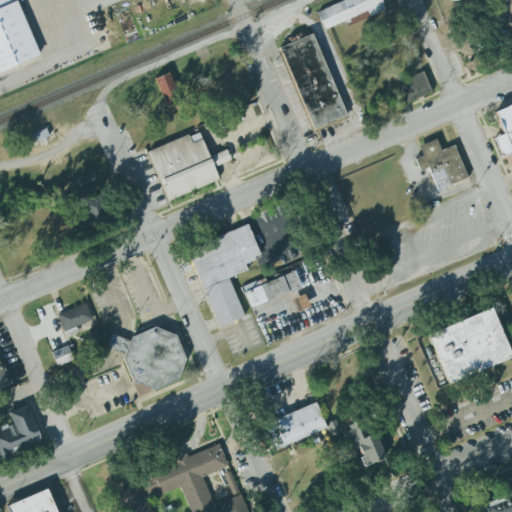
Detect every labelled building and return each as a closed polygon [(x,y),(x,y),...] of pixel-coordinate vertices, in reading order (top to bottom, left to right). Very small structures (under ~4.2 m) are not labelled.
[(0,0),(0,71),(38,58),(16,0),(0,0)] [(340,0),(315,10),(324,32),(385,8),(381,0),(340,0)] [(276,47),(312,131),(347,116),(311,34),(276,47)] [(153,79),(166,106),(182,98),(171,71),(153,79)] [(422,71),(395,84),(404,105),(432,92),(422,71)] [(511,100),(479,115),(497,158),(511,151),(511,100)] [(45,129),(32,134),(35,142),(40,140),(41,142),(46,141),(44,137),(48,136),(45,129)] [(146,152),(188,135),(192,143),(201,139),(209,159),(226,152),(229,160),(215,166),(221,181),(167,204),(146,152)] [(435,138),(417,146),(421,156),(415,159),(420,171),(427,168),(436,190),(467,177),(454,147),(441,152),(435,138)] [(93,172),(77,179),(82,190),(98,183),(93,172)] [(108,220),(102,189),(78,193),(83,225),(108,220)] [(243,317),(229,277),(247,270),(244,263),(260,257),(248,225),(188,246),(215,327),(243,317)] [(301,287),(293,268),(242,288),(250,308),(301,287)] [(310,307),(304,295),(291,300),(297,313),(310,307)] [(85,303),(93,320),(76,328),(78,333),(68,338),(57,316),(85,303)] [(511,359),(492,309),(417,336),(435,387),(511,359)] [(131,337),(154,327),(175,335),(185,360),(177,380),(153,391),(132,382),(122,359),(124,354),(115,351),(106,347),(111,334),(121,338),(129,341),(131,337)] [(56,366),(73,361),(68,346),(51,351),(56,366)] [(314,401),(327,428),(273,453),(260,425),(314,401)] [(11,422),(0,425),(0,457),(42,444),(28,404),(7,411),(11,422)] [(385,458),(375,433),(367,436),(363,425),(342,433),(341,429),(331,433),(333,439),(344,435),(350,451),(357,448),(364,466),(385,458)] [(246,511),(240,494),(212,504),(202,476),(228,466),(219,444),(143,472),(152,497),(178,487),(187,511),(246,511)] [(231,496),(238,493),(230,471),(223,474),(231,496)] [(152,511),(139,473),(115,481),(125,511),(152,511)] [(59,511),(51,488),(8,503),(11,511),(59,511)] [(511,511),(511,490),(483,501),(486,511),(511,511)]
